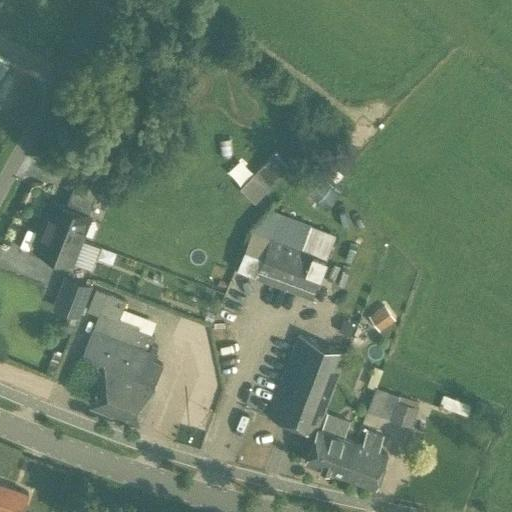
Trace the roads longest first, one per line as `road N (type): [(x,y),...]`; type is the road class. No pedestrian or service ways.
road 1 (secondary): [(0,421),(262,511)]
road 2 (unclassified): [(0,187),(100,0)]
